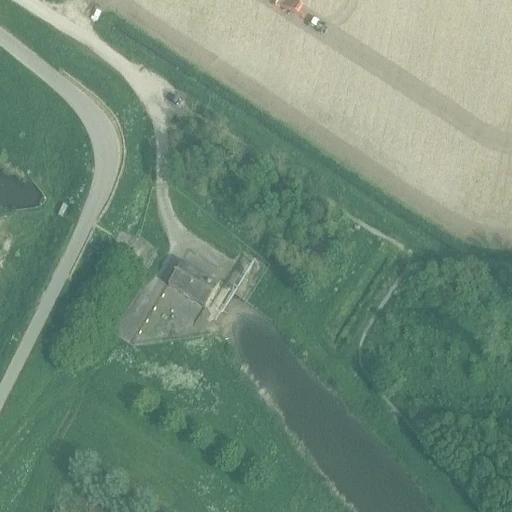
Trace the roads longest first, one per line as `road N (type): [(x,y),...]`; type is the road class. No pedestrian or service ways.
road 1 (unclassified): [(0,407),(107,169),(89,109),(0,36)]
road 2 (track): [(123,336),(69,365),(0,453)]
